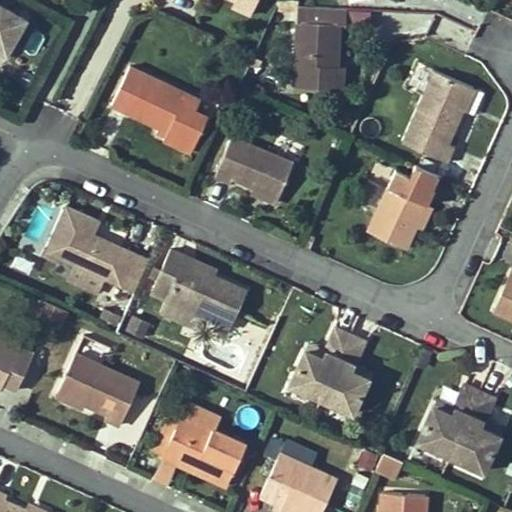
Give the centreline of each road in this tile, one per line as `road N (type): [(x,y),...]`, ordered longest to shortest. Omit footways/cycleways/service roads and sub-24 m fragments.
road 1 (residential): [(23,155),(53,147),(397,300),(427,298)]
road 2 (residential): [(427,298),(446,279),(511,127)]
road 3 (residential): [(0,437),(165,511)]
